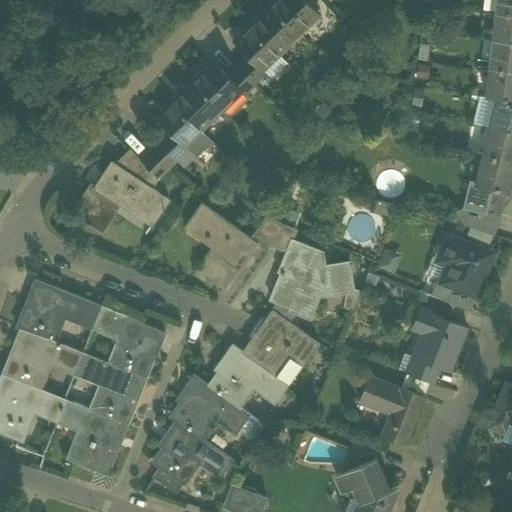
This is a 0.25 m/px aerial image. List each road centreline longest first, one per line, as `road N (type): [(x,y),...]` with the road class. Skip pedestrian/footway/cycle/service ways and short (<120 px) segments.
road 1 (residential): [(226,0),(45,185),(15,239)]
road 2 (residential): [(435,468),(511,277)]
road 3 (residential): [(15,239),(194,305)]
road 4 (residential): [(194,305),(124,478)]
road 5 (residential): [(134,511),(0,463)]
